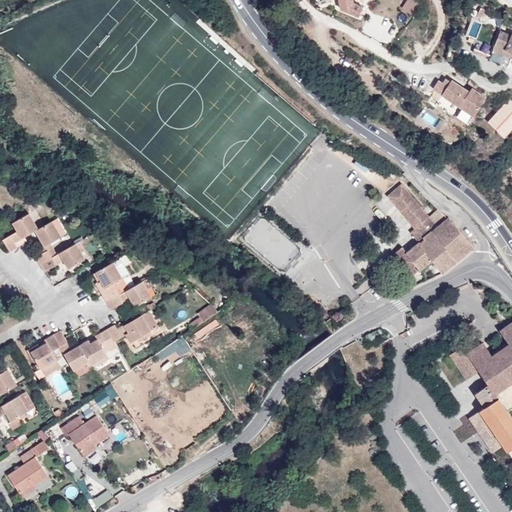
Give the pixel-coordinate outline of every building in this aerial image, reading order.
[(339,0),(341,9),(360,17),(364,7),(354,3),(353,0),(339,0)] [(414,16),(422,4),(416,0),(408,0),(403,8),(414,16)] [(477,16),(480,18),(493,12),(481,7),(477,16)] [(511,59),(511,34),(501,30),(490,58),(509,66),(511,59)] [(439,80),(433,89),(474,116),(486,98),(472,88),(470,91),(452,80),(451,81),(447,78),(444,83),(439,80)] [(511,101),(509,99),(488,122),(505,140),(511,132),(511,101)] [(405,220),(420,208),(402,185),(387,196),(405,220)] [(473,249),(446,219),(444,221),(435,229),(420,208),(405,220),(413,231),(415,234),(410,238),(416,246),(403,258),(398,253),(393,257),(404,269),(409,265),(418,275),(429,265),(441,277),(473,249)] [(59,218),(69,212),(62,209),(56,213),(59,218)] [(39,229),(30,213),(13,223),(18,231),(3,240),(10,251),(28,241),(25,237),(36,230),(39,229)] [(68,233),(59,218),(52,221),(61,237),(68,233)] [(61,237),(52,221),(39,229),(36,230),(43,242),(45,246),(46,246),(51,243),(61,237)] [(48,250),(46,246),(45,246),(43,242),(40,244),(44,252),(48,250)] [(85,259),(76,243),(57,254),(52,257),(41,264),(45,271),(64,260),(69,269),(85,259)] [(57,254),(51,243),(46,246),(48,250),(52,257),(57,254)] [(52,257),(48,250),(44,252),(36,257),(41,264),(52,257)] [(407,285),(418,275),(409,265),(404,269),(393,257),(386,263),(407,285)] [(130,273),(120,258),(113,262),(122,278),(130,273)] [(122,278),(113,262),(94,273),(99,282),(96,284),(107,302),(129,289),(122,278)] [(152,297),(147,289),(153,285),(149,278),(129,289),(107,302),(112,309),(131,298),(135,307),(152,297)] [(508,300),(503,293),(493,301),(497,307),(508,300)] [(201,324),(218,312),(212,304),(198,314),(200,317),(197,318),(201,324)] [(159,326),(149,310),(142,315),(151,330),(159,326)] [(151,330),(142,315),(125,325),(130,332),(126,334),(131,342),(151,330)] [(193,330),(201,324),(197,318),(189,324),(193,330)] [(122,337),(118,329),(125,325),(123,320),(108,329),(115,341),(122,337)] [(468,343),(463,347),(451,355),(466,380),(467,379),(473,375),(479,371),(488,384),(491,389),(480,398),(486,407),(481,410),(482,412),(477,416),(487,431),(493,426),(511,453),(511,417),(496,393),(511,381),(511,322),(500,330),(508,344),(492,354),(483,343),(473,350),(468,343)] [(130,332),(125,325),(118,329),(122,337),(126,334),(130,332)] [(106,352),(118,345),(115,341),(108,329),(81,345),(90,361),(92,365),(108,356),(106,352)] [(68,342),(60,330),(54,334),(61,346),(68,342)] [(52,351),(57,349),(61,346),(54,334),(46,339),(47,342),(40,346),(38,344),(30,349),(35,358),(46,376),(61,366),(52,351)] [(182,354),(192,348),(184,335),(159,350),(164,358),(179,349),(182,354)] [(72,350),(68,342),(61,346),(65,354),(72,350)] [(90,361),(81,345),(72,350),(65,354),(75,370),(90,361)] [(35,358),(30,349),(27,351),(32,360),(35,358)] [(66,364),(57,349),(52,351),(61,366),(66,364)] [(20,381),(26,378),(16,361),(11,364),(20,381)] [(79,377),(94,368),(92,365),(90,361),(75,370),(79,377)] [(18,385),(9,369),(0,373),(0,393),(1,395),(18,385)] [(473,375),(467,379),(471,385),(477,381),(473,375)] [(476,392),(480,398),(491,389),(488,384),(476,392)] [(18,417),(36,407),(26,391),(0,406),(0,422),(2,421),(0,416),(4,414),(9,423),(18,417)] [(79,416),(62,428),(67,436),(70,434),(84,456),(97,448),(95,445),(110,435),(97,415),(85,424),(79,416)] [(22,424),(18,417),(9,423),(13,430),(22,424)] [(25,464),(8,475),(23,498),(37,489),(35,486),(49,476),(36,456),(49,448),(44,441),(21,457),(25,464)]
